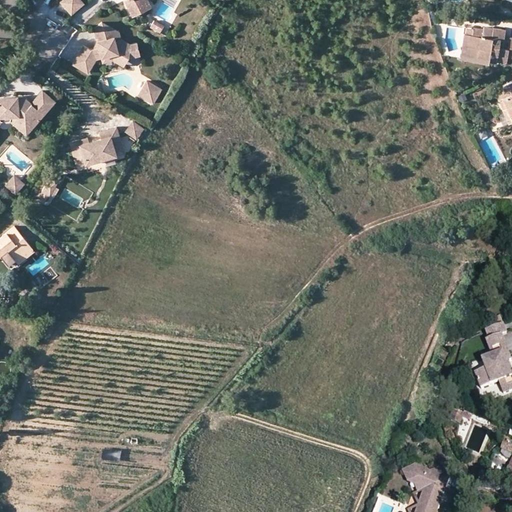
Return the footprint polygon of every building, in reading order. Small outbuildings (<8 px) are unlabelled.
[(79,0),(61,0),(60,1),(71,13),(82,3),(79,0)] [(123,0),(131,16),(147,8),(143,0),(123,0)] [(159,32),(163,25),(154,19),(150,26),(159,32)] [(503,47),(504,41),(504,40),(505,35),(506,30),(494,28),(493,38),(484,36),(485,29),(474,27),(473,36),(470,47),(478,49),(477,57),(506,62),(507,57),(511,57),(511,41),(509,41),(508,48),(503,47)] [(140,65),(142,52),(135,51),(125,46),(124,38),(108,28),(98,33),(100,46),(103,46),(104,50),(102,51),(96,52),(93,54),(82,47),(73,63),(87,72),(95,59),(101,57),(102,63),(113,60),(112,55),(120,57),(128,63),(140,65)] [(464,46),(470,47),(473,36),(465,35),(464,46)] [(121,69),(128,63),(120,57),(112,55),(113,60),(121,69)] [(153,102),(161,88),(147,79),(139,94),(153,102)] [(511,79),(494,88),(508,122),(511,120),(511,79)] [(26,105),(15,95),(15,94),(0,95),(0,111),(5,111),(19,123),(22,119),(29,126),(53,100),(40,89),(29,102),(26,105)] [(29,102),(20,94),(15,95),(26,105),(29,102)] [(19,123),(5,111),(0,111),(0,118),(8,118),(23,133),(29,126),(22,119),(19,123)] [(131,122),(124,132),(134,139),(142,129),(131,122)] [(115,126),(98,131),(99,138),(86,141),(79,143),(78,139),(69,141),(73,156),(81,154),(84,162),(113,155),(111,146),(120,144),(115,126)] [(122,153),(120,144),(111,146),(113,155),(122,153)] [(84,162),(81,154),(73,156),(75,165),(84,162)] [(18,180),(11,175),(5,182),(15,191),(23,181),(19,178),(18,180)] [(48,177),(39,191),(47,196),(56,182),(48,177)] [(47,196),(39,191),(36,196),(44,201),(47,196)] [(0,253),(1,255),(9,264),(32,246),(14,225),(0,235),(0,253)] [(35,250),(32,246),(9,264),(12,268),(35,250)] [(511,367),(509,361),(511,359),(511,355),(502,334),(507,332),(504,323),(484,331),(488,340),(486,342),(493,358),(469,368),(484,402),(511,389),(511,367)] [(511,441),(506,440),(502,451),(511,455),(511,459),(505,478),(500,475),(480,473),(480,490),(511,492),(511,441)] [(411,476),(418,478),(424,489),(425,490),(417,511),(431,511),(439,509),(449,478),(443,467),(439,469),(431,473),(430,472),(414,467),(412,468),(410,473),(411,476)] [(418,478),(411,476),(408,484),(424,489),(418,478)]
